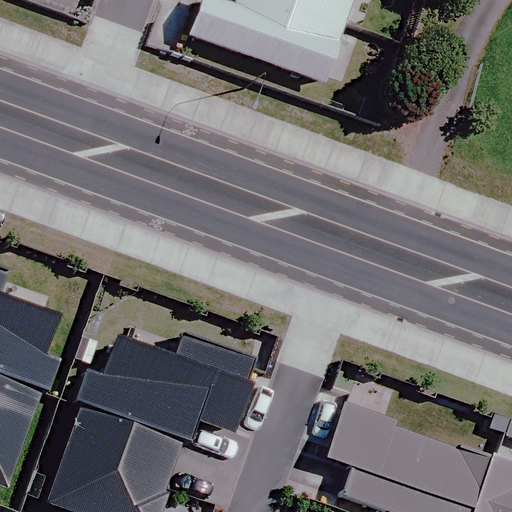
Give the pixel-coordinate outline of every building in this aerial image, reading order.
[(344,18),(295,0),(232,0),(230,9),(205,0),(203,0),(190,36),(320,83),(344,18)] [(350,0),(295,0),(344,18),(350,0)] [(0,283),(4,271),(0,269),(0,375),(38,388),(46,391),(55,365),(41,360),(56,317),(0,298),(0,283)] [(74,403),(79,405),(177,438),(187,441),(193,421),(233,434),(256,363),(181,338),(174,359),(115,339),(102,378),(85,373),(74,403)] [(38,388),(0,375),(0,484),(5,486),(38,388)] [(177,438),(79,405),(45,506),(64,511),(158,511),(164,495),(159,493),(177,438)] [(391,421),(343,405),(325,458),(351,467),(340,497),(385,511),(471,511),(488,461),(388,428),(391,421)] [(511,511),(511,469),(488,461),(471,511),(511,511)]
